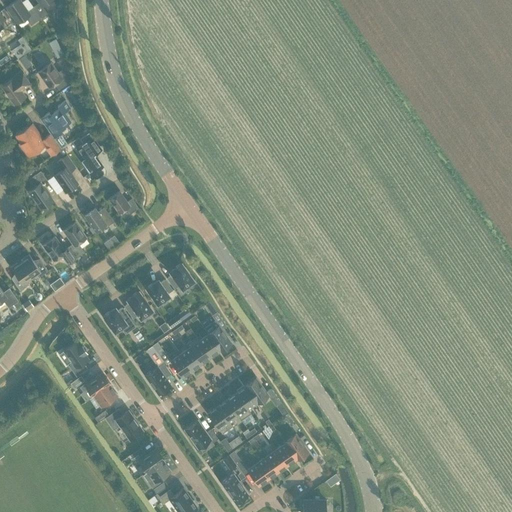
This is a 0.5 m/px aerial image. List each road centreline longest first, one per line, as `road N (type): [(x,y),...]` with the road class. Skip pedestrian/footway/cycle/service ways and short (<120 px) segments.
road 1 (tertiary): [(374,511),(346,436),(187,206)]
road 2 (tertiary): [(187,206),(118,91),(102,0)]
road 3 (residential): [(66,293),(187,206)]
road 4 (residential): [(66,293),(150,416)]
road 5 (residential): [(13,242),(127,166)]
